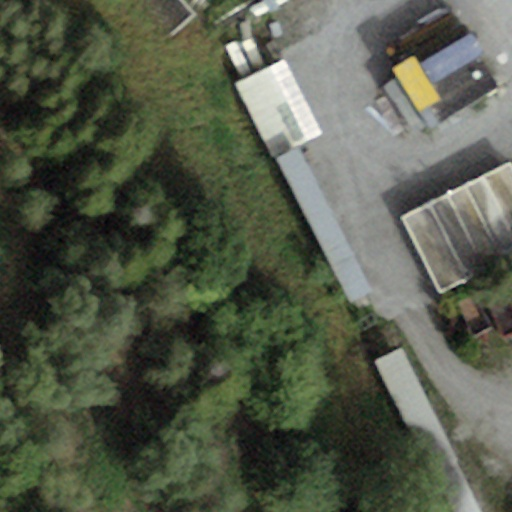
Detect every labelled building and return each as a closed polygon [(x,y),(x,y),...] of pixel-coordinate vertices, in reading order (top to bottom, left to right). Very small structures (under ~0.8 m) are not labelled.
[(498,91),(448,8),(399,37),(410,56),(391,67),(399,79),(383,89),(409,133),(426,123),(431,131),(498,91)] [(284,60),(235,84),(272,158),(276,156),(297,146),(320,135),(284,60)] [(297,146),(276,156),(353,304),(374,294),(297,146)] [(511,262),(511,167),(511,165),(399,217),(438,298),(511,262)] [(483,511),(402,349),(377,362),(452,511),(483,511)]
